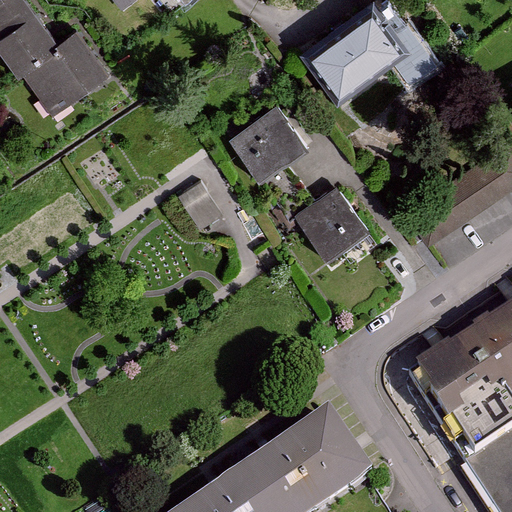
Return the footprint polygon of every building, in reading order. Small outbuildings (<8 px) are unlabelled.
[(56,40),(27,0),(0,0),(0,51),(17,77),(25,72),(53,111),(109,72),(76,26),(56,40)] [(377,0),(368,0),(303,47),(339,97),(410,46),(377,0)] [(278,105),(238,136),(267,177),(308,146),(278,105)] [(511,153),(505,143),(405,212),(428,245),(511,190),(511,153)] [(336,188),(297,214),(329,260),(370,235),(336,188)] [(511,402),(511,309),(415,370),(473,462),(511,437),(511,405),(511,404),(511,402)] [(312,511),(357,482),(314,418),(172,511),(312,511)] [(511,511),(511,437),(473,462),(461,469),(488,511),(511,511)]
